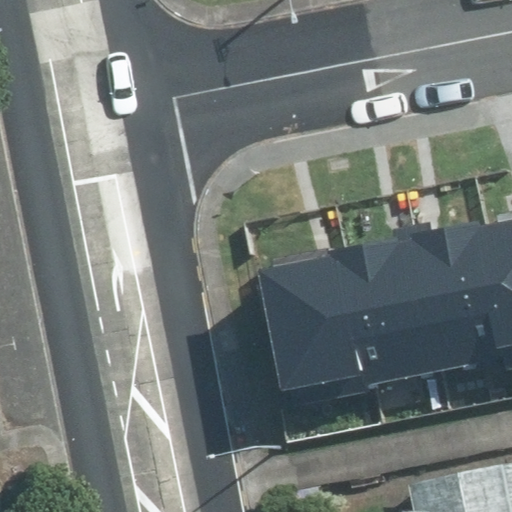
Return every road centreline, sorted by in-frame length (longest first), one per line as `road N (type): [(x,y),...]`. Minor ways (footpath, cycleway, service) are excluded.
road 1 (residential): [(511,32),(80,118)]
road 2 (primary): [(80,118),(159,511)]
road 3 (primary): [(57,0),(80,118)]
